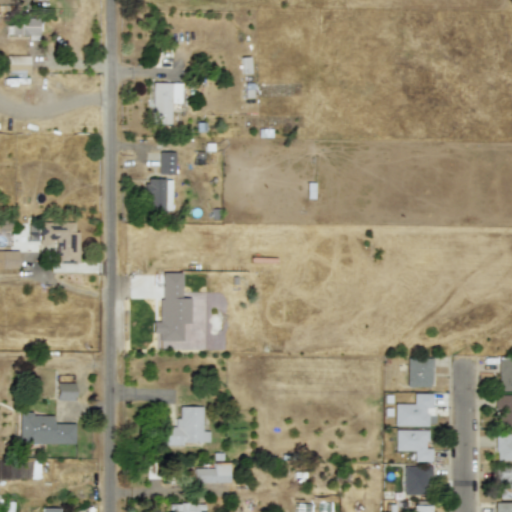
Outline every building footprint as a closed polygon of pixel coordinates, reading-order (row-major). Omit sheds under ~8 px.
[(37,40),(38,18),(5,17),(5,35),(27,36),(27,39),(37,40)] [(27,73),(27,55),(5,55),(5,74),(27,73)] [(180,103),(180,83),(151,82),(150,124),(169,125),(169,103),(180,103)] [(157,174),(173,175),(174,152),(158,152),(157,174)] [(170,210),(169,179),(143,179),(144,210),(170,210)] [(38,243),(53,243),(53,260),(76,260),(76,231),(72,231),(72,222),(38,222),(38,243)] [(27,224),(26,240),(36,241),(37,224),(27,224)] [(0,268),(16,268),(16,250),(0,250),(0,268)] [(179,271),(159,271),(159,322),(151,322),(151,333),(157,333),(157,340),(181,340),(181,323),(189,323),(189,297),(179,297),(179,271)] [(497,390),(511,390),(511,357),(497,357),(497,390)] [(405,358),(405,387),(431,387),(431,358),(405,358)] [(73,382),(55,383),(55,400),(73,399),(73,382)] [(392,425),(432,426),(432,393),(412,393),(412,404),(393,404),(392,425)] [(511,427),(511,406),(511,394),(494,395),(495,428),(511,427)] [(200,407),(177,406),(177,419),(173,419),(173,426),(159,426),(158,443),(208,444),(208,431),(200,431),(200,407)] [(52,414),(18,414),(17,442),(73,443),(73,424),(52,423),(52,414)] [(393,450),(413,451),(413,461),(430,462),(430,448),(425,448),(425,430),(394,430),(393,450)] [(511,438),(510,438),(510,436),(494,436),(494,460),(511,460),(511,438)] [(228,463),(212,462),(212,469),(192,468),(192,483),(227,483),(228,463)] [(402,495),(426,494),(426,475),(430,475),(430,466),(402,466),(402,495)] [(511,467),(496,467),(496,498),(511,498),(511,477),(511,467)] [(511,511),(511,503),(493,502),(493,511),(511,511)] [(204,511),(204,503),(170,504),(170,511),(204,511)]
